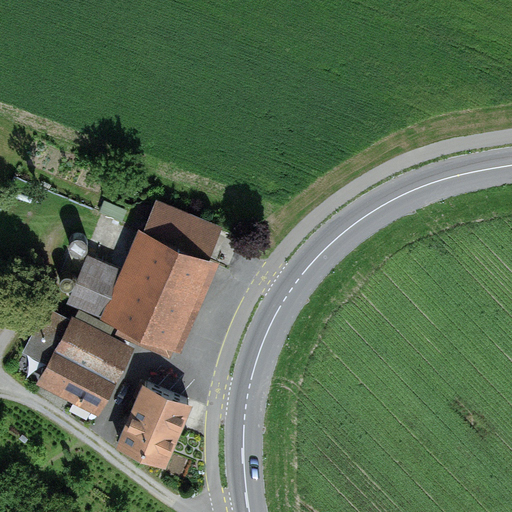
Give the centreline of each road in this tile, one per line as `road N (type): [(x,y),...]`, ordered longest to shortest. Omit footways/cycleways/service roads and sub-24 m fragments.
road 1 (secondary): [(248,511),(246,401),(279,307),(304,271),(408,192),(511,166)]
road 2 (track): [(0,380),(175,502),(203,511)]
